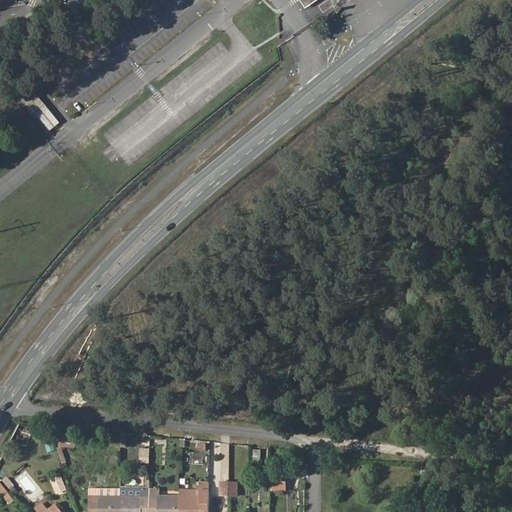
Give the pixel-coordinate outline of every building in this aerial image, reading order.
[(67,96),(78,96),(79,80),(68,80),(67,96)] [(35,86),(23,94),(49,131),(61,122),(35,86)] [(59,447),(73,449),(74,438),(60,436),(59,447)] [(153,447),(142,446),(140,461),(162,463),(163,443),(153,442),(153,447)] [(62,464),(67,462),(63,451),(58,452),(62,464)] [(283,472),(272,472),(271,486),(283,486),(283,472)] [(209,511),(210,486),(210,482),(197,481),(197,490),(200,490),(200,496),(179,496),(179,511),(209,511)] [(149,511),(150,491),(150,486),(120,486),(120,488),(120,511),(149,511)] [(220,486),(219,499),(228,499),(228,486),(220,486)] [(228,499),(237,499),(237,486),(228,486),(228,499)] [(120,511),(120,488),(99,488),(99,490),(90,490),(90,511),(120,511)] [(179,511),(179,496),(158,496),(158,490),(150,491),(149,511),(179,511)] [(5,498),(10,504),(14,500),(7,491),(5,498)]
